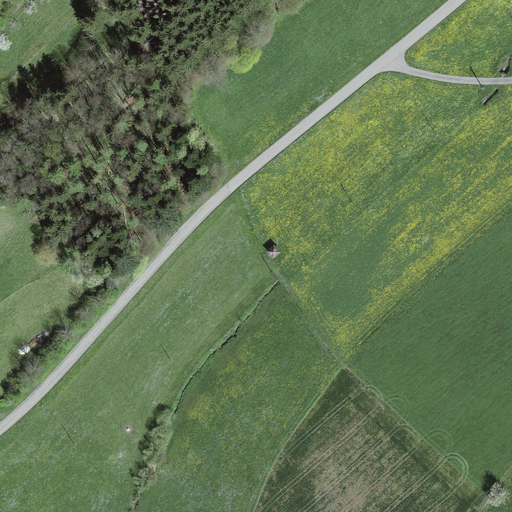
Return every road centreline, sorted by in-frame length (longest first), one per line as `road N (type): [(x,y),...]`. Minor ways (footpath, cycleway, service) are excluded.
road 1 (tertiary): [(387,58),(230,186),(0,428)]
road 2 (unclassified): [(387,58),(439,77),(511,79)]
